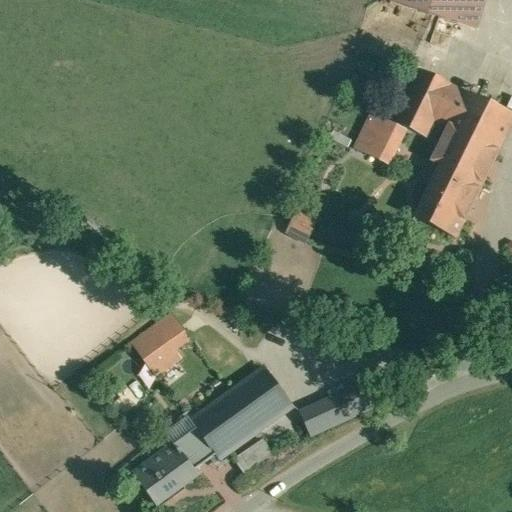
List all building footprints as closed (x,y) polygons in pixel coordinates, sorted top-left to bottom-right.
[(478,0),(382,0),(470,28),(478,0)] [(511,122),(511,115),(422,71),(396,123),(396,122),(395,123),(426,138),(434,120),(450,128),(497,152),(511,122)] [(397,129),(373,117),(358,150),(374,157),(382,142),(389,145),(397,129)] [(497,152),(450,128),(433,162),(443,167),(417,220),(455,239),(497,152)] [(318,219),(298,209),(291,224),(311,233),(318,219)] [(191,340),(173,314),(157,326),(175,351),(191,340)] [(157,326),(132,345),(156,378),(182,359),(175,351),(157,326)] [(266,368),(193,421),(205,438),(217,455),(221,460),(294,407),(266,368)] [(384,374),(362,385),(368,400),(368,401),(391,389),(384,374)] [(362,385),(325,402),(301,413),(312,436),(372,408),(368,401),(368,400),(362,385)] [(177,446),(135,476),(158,508),(160,506),(159,504),(197,476),(199,478),(200,477),(195,471),(217,455),(205,438),(183,454),(177,446)] [(264,440),(235,460),(246,473),(274,454),(264,440)]
